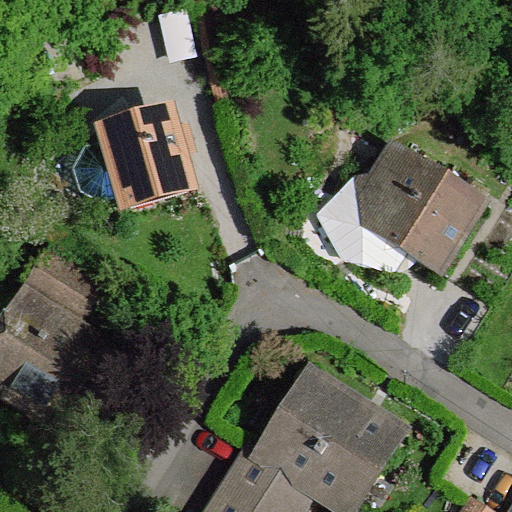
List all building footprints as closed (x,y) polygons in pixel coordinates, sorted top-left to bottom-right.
[(169,115),(108,133),(132,212),(192,194),(169,115)] [(409,259),(446,279),(480,203),(395,152),(368,194),(357,192),(327,221),(350,260),(395,271),(409,259)] [(52,254),(33,284),(84,315),(103,285),(52,254)] [(23,291),(0,329),(0,398),(73,443),(127,354),(23,291)] [(312,372),(219,511),(300,511),(316,489),(351,511),(353,511),(405,434),(312,372)]
